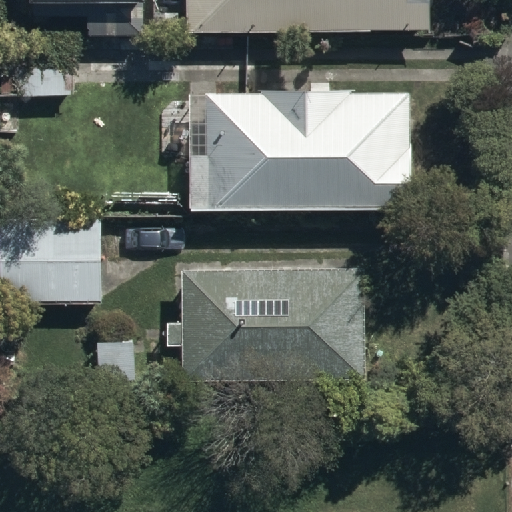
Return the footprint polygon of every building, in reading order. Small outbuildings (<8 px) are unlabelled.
[(28,0),(35,0),(35,15),(143,15),(142,0),(28,0)] [(198,0),(199,28),(428,27),(427,0),(198,0)] [(4,49),(4,94),(21,93),(21,100),(75,99),(74,38),(15,39),(4,49)] [(459,99),(423,99),(423,161),(459,161),(459,99)] [(404,111),(208,112),(208,177),(191,177),(191,229),(404,228),(404,111)] [(5,218),(6,302),(105,301),(104,217),(5,218)] [(364,270),(189,271),(190,381),(365,380),(364,270)]
